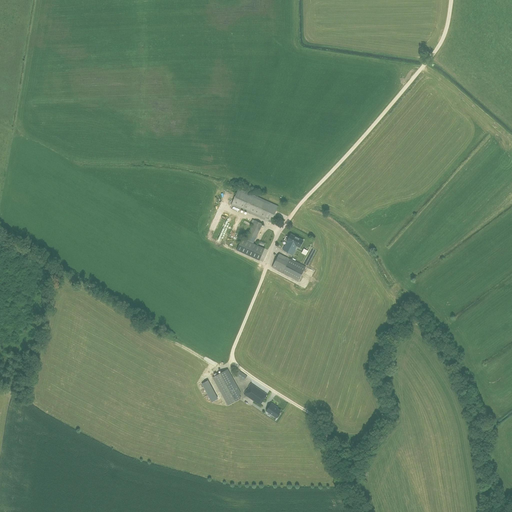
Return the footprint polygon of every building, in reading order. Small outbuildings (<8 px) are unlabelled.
[(278,206),(239,189),(231,205),(271,223),(278,206)] [(262,224),(255,220),(246,239),(254,242),(262,224)] [(283,250),(293,255),(297,246),(300,247),(303,240),(291,234),(289,237),(286,236),(284,239),(287,241),(283,250)] [(265,249),(242,238),(236,250),(259,261),(265,249)] [(279,254),(272,267),(283,272),(282,273),(298,281),(306,267),(290,258),(290,259),(279,254)] [(161,348),(166,352),(169,346),(164,343),(161,348)] [(167,363),(173,367),(177,363),(171,358),(167,363)] [(187,372),(186,376),(191,378),(193,375),(196,376),(198,372),(188,366),(185,371),(187,372)] [(241,394),(227,369),(217,375),(214,377),(213,377),(228,405),(241,398),(239,395),(241,394)] [(247,376),(239,371),(236,375),(244,380),(247,376)] [(208,381),(202,384),(211,402),(218,399),(208,381)] [(267,395),(251,383),(248,387),(249,388),(247,390),(244,394),(260,405),(267,395)] [(266,411),(276,418),(281,411),(275,407),(275,406),(271,403),(266,411)]
